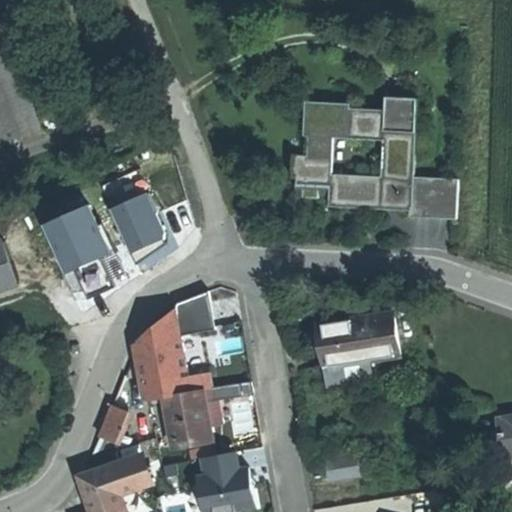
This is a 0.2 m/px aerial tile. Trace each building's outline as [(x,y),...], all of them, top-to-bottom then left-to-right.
[(0,128),(5,142),(42,129),(0,16),(0,128)] [(410,216),(457,219),(459,179),(414,176),(418,111),(312,106),(310,135),(315,135),(314,155),(295,154),(294,175),(298,175),(297,193),(303,194),(302,197),(319,197),(319,194),(330,195),(329,202),(410,206),(410,216)] [(148,187),(111,204),(137,260),(174,243),(148,187)] [(90,201),(46,221),(69,272),(78,268),(91,297),(125,282),(90,201)] [(7,240),(0,242),(0,290),(22,283),(7,240)] [(178,308),(140,341),(151,400),(166,397),(171,424),(175,446),(214,439),(205,390),(212,388),(198,305),(178,308)] [(328,382),(374,375),(371,357),(398,353),(391,313),(318,325),(322,349),(328,382)] [(129,414),(129,408),(113,404),(100,436),(117,443),(129,414)] [(511,416),(498,419),(504,456),(511,454),(511,416)] [(198,452),(204,511),(224,511),(255,509),(248,446),(198,452)] [(359,453),(327,459),(328,466),(360,460),(359,453)] [(83,478),(93,511),(128,511),(122,493),(149,485),(153,484),(145,459),(83,478)] [(360,460),(328,466),(331,481),(363,475),(360,460)] [(157,480),(158,482),(166,508),(167,511),(198,511),(186,471),(157,480)] [(157,511),(166,508),(158,482),(153,484),(149,485),(157,511)]
